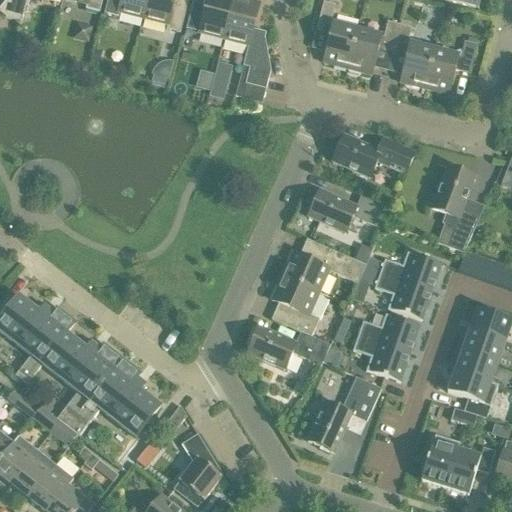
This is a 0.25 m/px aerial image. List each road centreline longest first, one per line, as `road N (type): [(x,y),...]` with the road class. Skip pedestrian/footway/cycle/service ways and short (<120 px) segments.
road 1 (residential): [(511,305),(458,287),(381,511)]
road 2 (residential): [(209,363),(324,101)]
road 3 (residential): [(324,101),(479,133),(511,33)]
road 4 (residential): [(183,382),(0,229)]
road 5 (residential): [(286,488),(209,363)]
